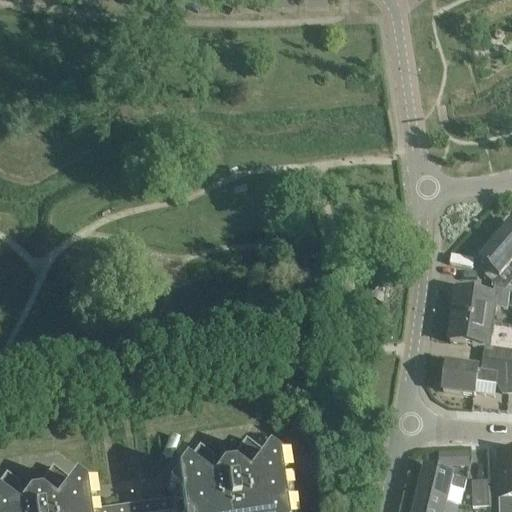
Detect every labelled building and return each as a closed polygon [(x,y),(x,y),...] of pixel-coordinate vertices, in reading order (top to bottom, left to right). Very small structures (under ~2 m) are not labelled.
[(495,245),(511,259),(511,226),(509,224),(501,234),(503,236),(495,245)] [(511,273),(511,259),(495,245),(487,254),(486,253),(478,262),(500,282),(509,271),(511,273)] [(454,322),(494,327),(496,311),(506,312),(509,295),(492,292),(491,299),(457,295),(454,322)] [(483,363),(511,367),(511,353),(491,351),(494,327),(454,322),(451,346),(485,350),(483,363)] [(511,367),(483,363),(482,363),(480,374),(478,373),(447,368),(443,395),(474,399),(476,385),(496,388),(502,398),(507,397),(507,399),(511,398),(511,367)] [(213,474),(211,457),(199,448),(175,481),(166,492),(178,500),(179,501),(180,511),(283,511),(282,511),(279,487),(288,475),(245,442),(236,454),(239,471),(213,474)] [(469,454),(454,455),(455,469),(469,468),(469,454)] [(511,511),(511,454),(497,455),(499,501),(500,501),(500,511),(511,511)] [(0,511),(87,511),(95,502),(85,494),(81,491),(66,480),(63,477),(52,469),(49,473),(43,481),(45,498),(36,500),(30,500),(20,502),(18,484),(9,478),(6,476),(0,483),(0,511)] [(424,473),(418,499),(447,506),(447,505),(461,508),(464,494),(466,484),(453,481),(453,480),(424,473)] [(473,511),(489,510),(488,484),(472,484),(473,511)] [(445,511),(447,506),(418,499),(415,511),(445,511)] [(180,511),(179,501),(178,500),(96,511),(180,511)]
